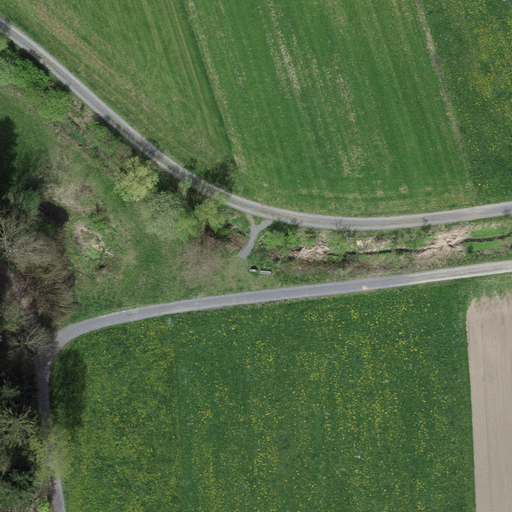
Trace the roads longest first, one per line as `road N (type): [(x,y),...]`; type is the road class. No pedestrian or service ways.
road 1 (track): [(511,204),(373,222),(250,208),(156,157),(0,32)]
road 2 (track): [(37,359),(58,335),(152,312),(511,264)]
road 3 (track): [(53,511),(37,359)]
